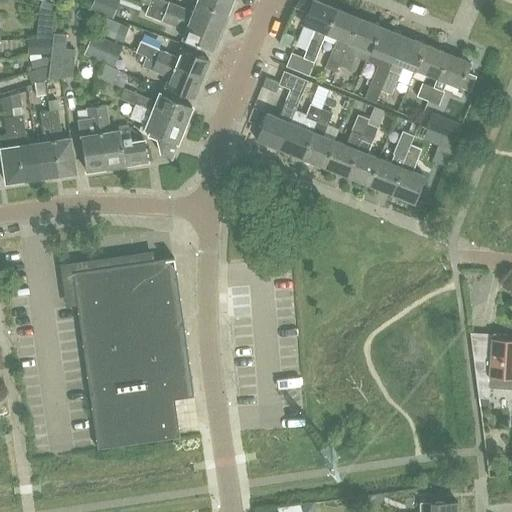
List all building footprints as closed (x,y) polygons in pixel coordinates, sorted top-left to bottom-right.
[(41,0),(39,6),(51,9),(53,3),(45,0),(41,0)] [(92,3),(90,9),(102,13),(106,0),(88,0),(88,1),(92,3)] [(150,0),(148,5),(218,33),(221,25),(224,24),(226,20),(224,16),(226,13),(197,1),(192,12),(168,2),(161,0),(150,0)] [(231,0),(197,0),(197,1),(226,13),(227,8),(231,7),(232,3),(231,0)] [(335,8),(316,0),(298,0),(296,6),(308,11),(303,24),(314,28),(303,57),(291,52),(286,66),(308,75),(314,61),(325,33),(335,8)] [(215,40),(218,33),(148,5),(145,14),(185,30),(182,38),(211,49),(213,45),(216,46),(217,42),(215,40)] [(35,38),(40,38),(53,37),(53,33),(56,11),(51,9),(39,6),(35,38)] [(358,17),(335,8),(325,33),(336,37),(333,47),(327,61),(325,67),(336,71),(339,65),(358,17)] [(95,30),(115,38),(121,22),(101,14),(95,30)] [(380,26),(358,17),(339,65),(350,69),(355,55),(367,60),(370,51),(380,26)] [(375,102),(376,101),(379,94),(383,82),(389,69),(393,60),(403,35),(380,26),(370,51),(367,60),(366,60),(378,65),(364,98),(375,102)] [(297,35),(284,29),(279,42),(292,47),(297,35)] [(83,54),(102,62),(113,67),(123,45),(93,32),(83,54)] [(53,33),(53,37),(50,53),(49,63),(49,65),(47,80),(70,75),(74,50),(64,48),(66,35),(53,33)] [(400,73),(404,65),(414,69),(425,44),(403,35),(393,60),(389,69),(383,82),(379,94),(385,96),(386,92),(392,94),(395,87),(400,73)] [(50,53),(53,37),(40,38),(40,54),(50,53)] [(131,49),(136,51),(139,43),(134,41),(131,49)] [(145,54),(146,55),(201,77),(209,57),(181,46),(177,56),(140,41),(139,43),(136,51),(137,52),(145,54)] [(437,78),(447,53),(425,44),(414,69),(425,73),(437,78)] [(145,54),(137,52),(135,57),(142,60),(145,54)] [(433,86),(428,101),(425,108),(435,112),(444,91),(443,90),(446,82),(460,88),(460,87),(470,91),(476,77),(466,73),(470,63),(447,53),(437,78),(433,86)] [(30,60),(33,69),(49,65),(49,63),(47,55),(30,60)] [(201,77),(146,55),(142,66),(169,77),(165,86),(193,97),(201,77)] [(113,67),(102,62),(97,78),(120,88),(126,73),(113,67)] [(30,83),(47,80),(49,65),(33,69),(27,71),(30,83)] [(279,84),(289,88),(278,117),(267,112),(256,139),(279,149),(295,109),(301,93),(306,80),(284,71),(279,84)] [(415,96),(428,101),(433,86),(421,81),(415,96)] [(119,98),(133,104),(184,125),(192,105),(159,92),(155,101),(123,88),(119,98)] [(10,94),(13,107),(22,106),(19,91),(10,94)] [(1,97),(4,117),(6,133),(0,133),(0,146),(5,182),(23,179),(14,115),(13,107),(10,94),(1,97)] [(59,174),(75,172),(70,137),(63,137),(57,98),(48,99),(49,110),(50,110),(59,174)] [(171,158),(184,125),(133,104),(128,117),(141,122),(138,130),(145,134),(155,138),(159,154),(169,158),(171,158)] [(306,113),(295,109),(279,149),(301,158),(316,122),(321,108),(310,104),(306,113)] [(105,105),(95,107),(105,167),(148,160),(144,140),(136,141),(135,137),(130,138),(128,128),(127,128),(127,124),(118,125),(119,127),(109,129),(105,105)] [(105,167),(95,107),(86,108),(87,119),(78,120),(86,170),(105,167)] [(334,140),(323,135),(326,127),(332,113),(321,108),(316,122),(301,158),(323,167),(334,140)] [(44,140),(36,141),(41,176),(59,174),(50,110),(49,110),(40,111),(44,140)] [(23,114),(14,115),(23,179),(41,176),(36,141),(27,143),(23,114)] [(323,167),(345,175),(368,122),(369,118),(358,114),(346,144),(334,140),(323,167)] [(448,119),(442,135),(443,135),(456,140),(462,125),(448,119)] [(379,127),(368,122),(345,175),(368,185),(379,158),(368,153),(372,144),(377,131),(379,127)] [(456,140),(443,135),(442,135),(428,129),(425,139),(439,144),(432,161),(445,166),(456,140)] [(368,185),(390,194),(401,167),(404,158),(410,144),(414,135),(401,130),(392,153),(393,153),(390,162),(379,158),(368,185)] [(421,149),(410,144),(404,158),(401,167),(390,194),(413,203),(424,176),(412,171),(421,149)] [(74,283),(78,310),(77,310),(78,310),(82,337),(81,337),(81,338),(82,338),(86,364),(85,364),(85,365),(86,365),(89,391),(89,392),(93,419),(93,420),(97,446),(97,447),(180,436),(179,435),(174,398),(193,395),(191,378),(191,377),(187,351),(187,350),(183,323),(184,323),(183,323),(179,296),(180,296),(180,295),(179,295),(175,269),(176,269),(176,268),(175,268),(174,257),(92,268),(91,263),(72,266),(73,271),(72,271),(72,272),(74,282),(73,282),(74,283)] [(477,332),(470,331),(479,397),(489,398),(490,386),(511,388),(511,338),(506,338),(506,334),(494,333),(477,332)] [(457,511),(458,501),(431,501),(419,502),(419,511),(457,511)]
